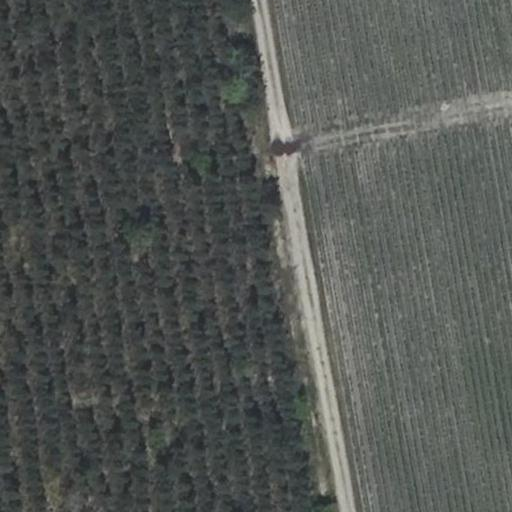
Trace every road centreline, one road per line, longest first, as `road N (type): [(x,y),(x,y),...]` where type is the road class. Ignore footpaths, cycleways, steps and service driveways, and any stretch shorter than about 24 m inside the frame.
road 1 (track): [(256,0),(343,511)]
road 2 (track): [(281,149),(511,107)]
